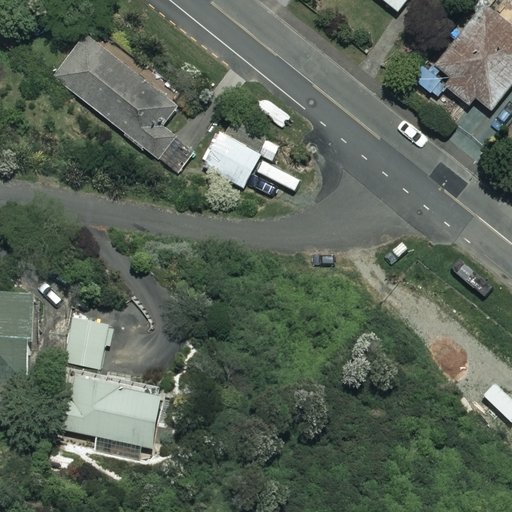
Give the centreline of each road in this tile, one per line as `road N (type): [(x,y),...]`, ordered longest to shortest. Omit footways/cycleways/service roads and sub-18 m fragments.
road 1 (residential): [(0,194),(293,234),(333,225),(413,165)]
road 2 (residential): [(209,0),(413,165)]
road 3 (residential): [(413,165),(511,244)]
